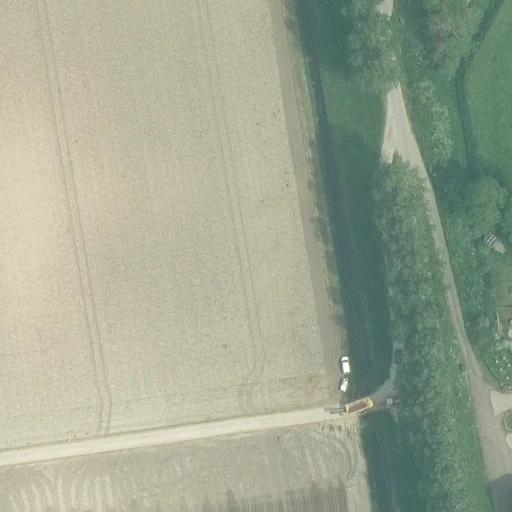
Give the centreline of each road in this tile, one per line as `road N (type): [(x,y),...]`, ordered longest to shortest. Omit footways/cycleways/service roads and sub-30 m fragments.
road 1 (track): [(0,460),(376,402),(395,378),(399,350),(385,172),(398,115)]
road 2 (unclassified): [(462,511),(376,0)]
